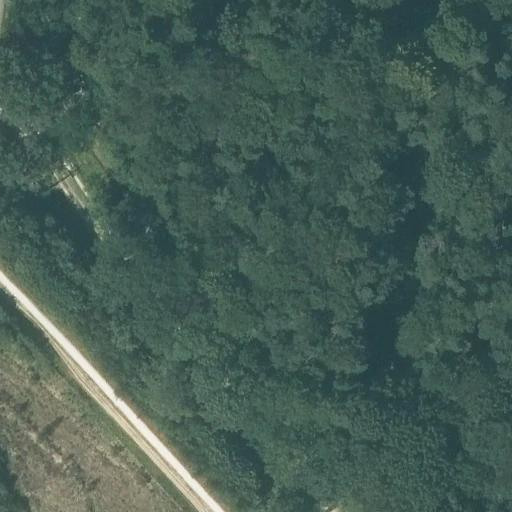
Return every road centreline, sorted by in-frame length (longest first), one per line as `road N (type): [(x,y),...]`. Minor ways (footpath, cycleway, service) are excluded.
road 1 (unknown): [(0,99),(219,397),(318,511)]
road 2 (track): [(0,286),(205,511)]
